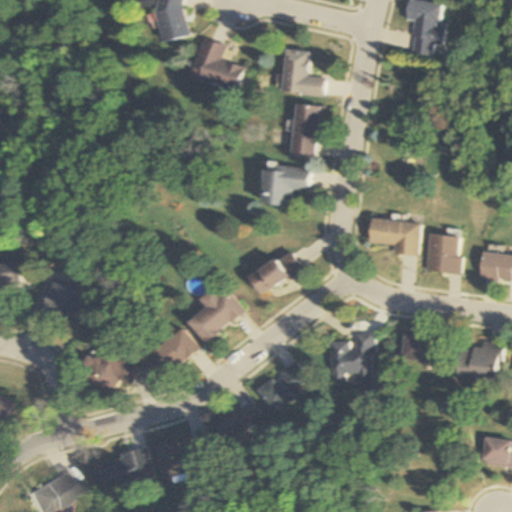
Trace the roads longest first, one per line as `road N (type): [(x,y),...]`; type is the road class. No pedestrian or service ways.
road 1 (residential): [(374,0),(363,33),(341,244),(356,281),(397,302),(511,315)]
road 2 (residential): [(74,434),(177,408),(228,380),(356,281)]
road 3 (residential): [(363,33),(237,0)]
road 4 (residential): [(74,434),(60,379),(34,354),(0,340)]
